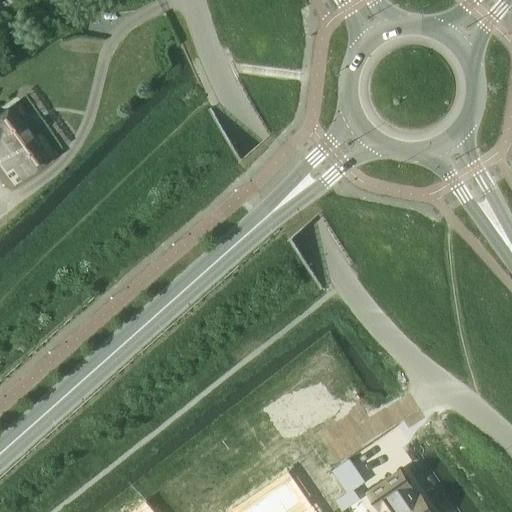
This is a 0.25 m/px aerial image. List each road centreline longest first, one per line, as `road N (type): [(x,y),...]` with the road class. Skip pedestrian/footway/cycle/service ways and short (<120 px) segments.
road 1 (unclassified): [(511,443),(358,305),(255,145)]
road 2 (secondary): [(0,448),(283,201)]
road 3 (residential): [(255,145),(192,0)]
